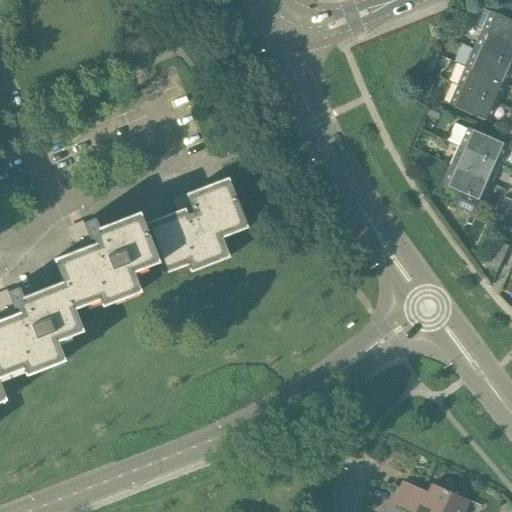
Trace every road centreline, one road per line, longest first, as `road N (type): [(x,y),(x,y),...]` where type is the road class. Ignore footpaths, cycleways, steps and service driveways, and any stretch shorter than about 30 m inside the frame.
road 1 (residential): [(27,511),(224,435),(348,365),(426,309)]
road 2 (residential): [(426,309),(315,123),(294,61),(295,31)]
road 3 (residential): [(0,263),(40,221),(178,170)]
road 4 (residential): [(511,415),(426,309)]
